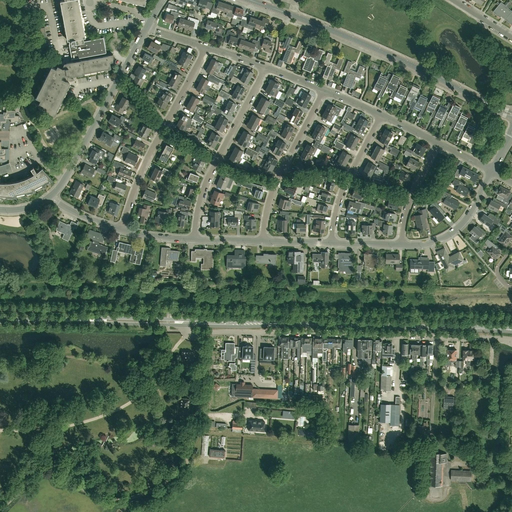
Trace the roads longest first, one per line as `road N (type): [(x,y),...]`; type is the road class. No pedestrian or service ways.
road 1 (residential): [(187,323),(192,335),(511,341)]
road 2 (secondary): [(488,329),(187,323)]
road 3 (tertiary): [(511,114),(249,0)]
road 4 (residential): [(120,229),(157,132),(205,47)]
road 5 (track): [(127,498),(166,482),(184,459),(197,413),(201,335)]
road 6 (tertiary): [(51,196),(147,26)]
road 7 (residential): [(193,239),(202,191),(264,67)]
road 8 (secondary): [(187,323),(0,319)]
road 9 (residential): [(262,241),(278,176),(323,89)]
road 10 (track): [(0,511),(43,473),(127,498)]
road 11 (residential): [(330,243),(343,186),(380,114)]
road 12 (residential): [(490,171),(455,229),(400,245)]
